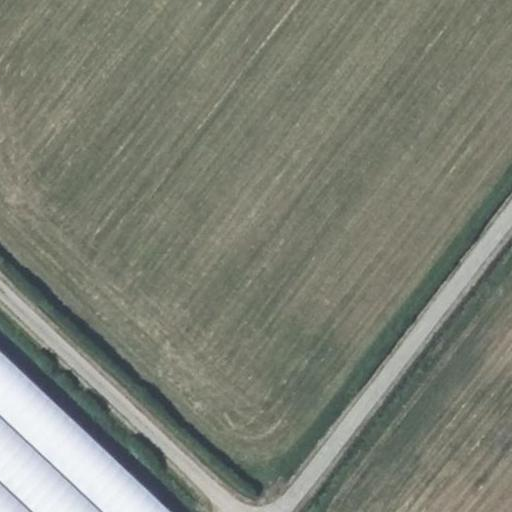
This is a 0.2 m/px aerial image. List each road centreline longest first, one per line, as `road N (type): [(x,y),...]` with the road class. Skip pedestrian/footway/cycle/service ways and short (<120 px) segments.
road 1 (track): [(511,206),(281,511)]
road 2 (track): [(0,286),(235,511)]
